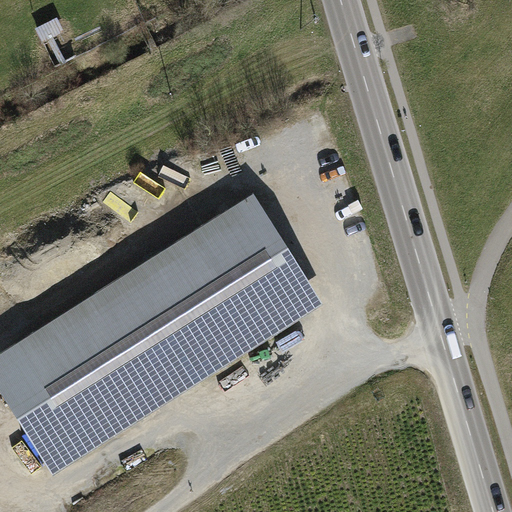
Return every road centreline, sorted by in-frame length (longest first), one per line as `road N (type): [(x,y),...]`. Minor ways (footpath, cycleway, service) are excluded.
road 1 (unknown): [(374,371),(326,209),(311,189),(272,170),(238,174),(0,324)]
road 2 (secondary): [(341,0),(493,511)]
road 3 (track): [(440,333),(148,511)]
